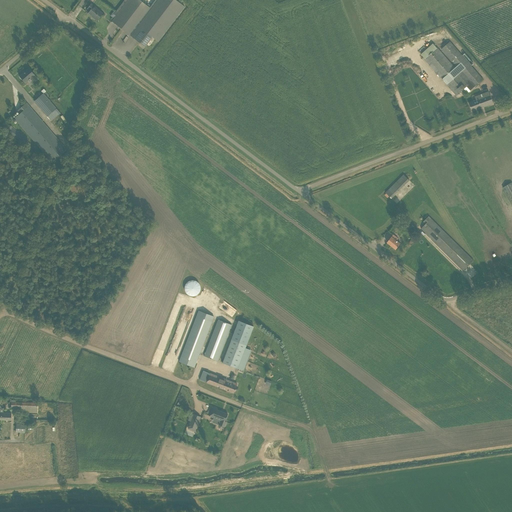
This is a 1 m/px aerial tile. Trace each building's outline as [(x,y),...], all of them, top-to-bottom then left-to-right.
[(116,16),(112,21),(145,47),(152,37),(158,42),(184,7),(176,0),(175,0),(155,0),(149,8),(148,7),(141,2),(139,0),(123,0),(116,10),(117,10),(114,14),(116,16)] [(94,18),(97,21),(102,13),(96,9),(97,8),(91,4),(87,9),(90,11),(88,13),(94,18)] [(433,44),(421,54),(425,59),(457,95),(466,87),(470,91),(483,79),(450,42),(441,49),(442,49),(442,50),(457,67),(455,68),(437,48),(433,44)] [(29,68),(19,76),(20,77),(20,78),(21,80),(22,80),(25,83),(31,78),(35,82),(38,79),(34,75),(29,68)] [(43,94),(34,101),(47,116),(51,121),(60,113),(56,109),(43,94),(46,91),(44,89),(41,91),(43,94)] [(476,101),(469,103),(472,111),(493,103),(489,92),(475,97),(476,101)] [(14,118),(52,162),(66,149),(26,103),(17,111),(20,114),(14,118)] [(7,135),(23,147),(29,140),(13,128),(7,135)] [(405,174),(386,192),(391,198),(410,180),(405,174)] [(503,187),(511,203),(511,183),(511,182),(503,187)] [(421,229),(464,271),(473,261),(429,216),(423,222),(426,224),(421,229)] [(387,242),(396,250),(400,244),(396,241),(398,239),(393,235),(387,242)] [(191,296),(192,296),(194,296),(196,295),(198,294),(199,293),(200,291),(200,289),(200,287),(200,285),(199,284),(198,282),(196,281),(194,280),(192,280),(190,280),(189,281),(187,282),(186,283),(185,285),(184,287),(184,289),(185,291),(186,293),(187,294),(189,295),(191,296)] [(179,362),(194,367),(213,316),(198,311),(179,362)] [(203,356),(218,361),(232,325),(218,320),(203,356)] [(222,363),(237,369),(247,345),(254,327),(238,321),(231,339),(222,363)] [(199,380),(233,393),(236,385),(237,384),(232,382),(203,371),(199,380)] [(15,402),(15,400),(11,400),(11,399),(10,399),(10,402),(11,402),(11,407),(33,408),(38,408),(38,402),(15,402)] [(212,407),(208,416),(220,420),(218,425),(224,427),(226,423),(224,422),(228,414),(217,410),(217,409),(212,407)] [(0,419),(11,420),(11,413),(3,413),(3,408),(1,408),(0,408),(0,419)] [(190,421),(189,425),(196,428),(200,417),(193,414),(193,415),(190,421)] [(15,432),(25,433),(25,425),(20,425),(21,423),(16,422),(15,432)]
